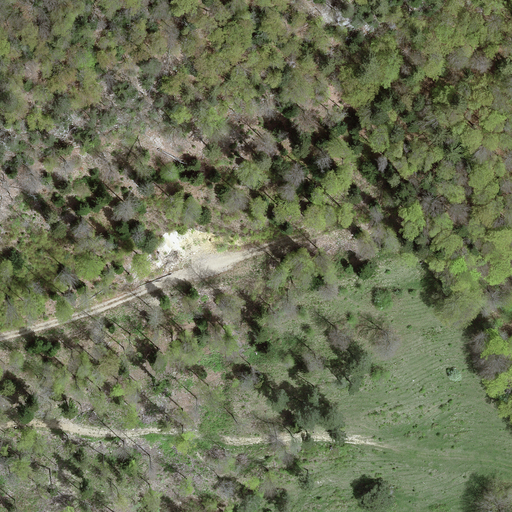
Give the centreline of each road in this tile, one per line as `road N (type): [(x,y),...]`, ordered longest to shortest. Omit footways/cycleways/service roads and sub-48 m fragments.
road 1 (track): [(511,467),(326,438),(239,441),(35,422),(0,428)]
road 2 (track): [(0,338),(392,211)]
